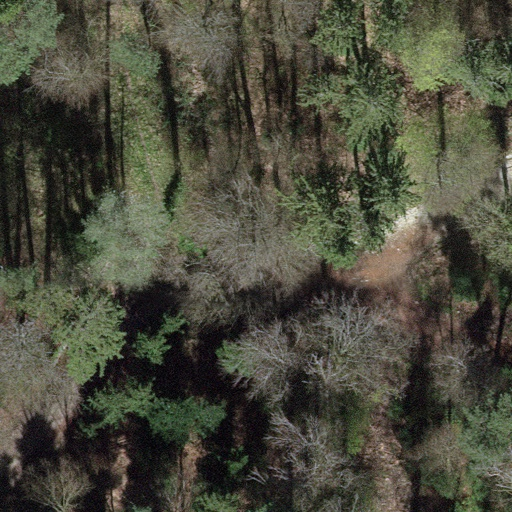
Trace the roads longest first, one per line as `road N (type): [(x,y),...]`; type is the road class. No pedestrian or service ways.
road 1 (track): [(0,444),(104,352),(175,309),(242,287),(300,291),(511,190)]
road 2 (track): [(300,291),(511,353)]
